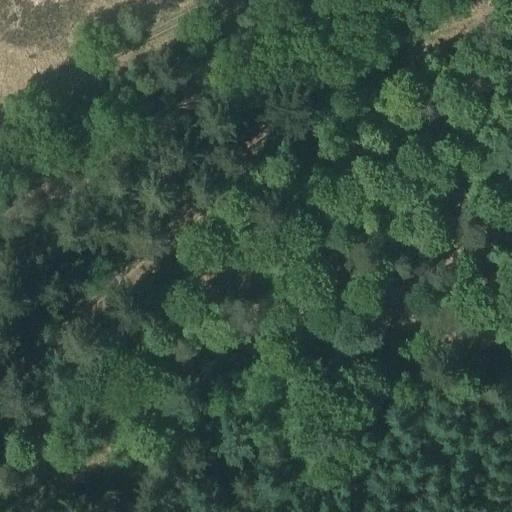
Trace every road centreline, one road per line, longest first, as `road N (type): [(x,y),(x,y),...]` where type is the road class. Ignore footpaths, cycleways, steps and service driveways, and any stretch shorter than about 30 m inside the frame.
road 1 (track): [(437,0),(0,397)]
road 2 (track): [(0,121),(250,0)]
